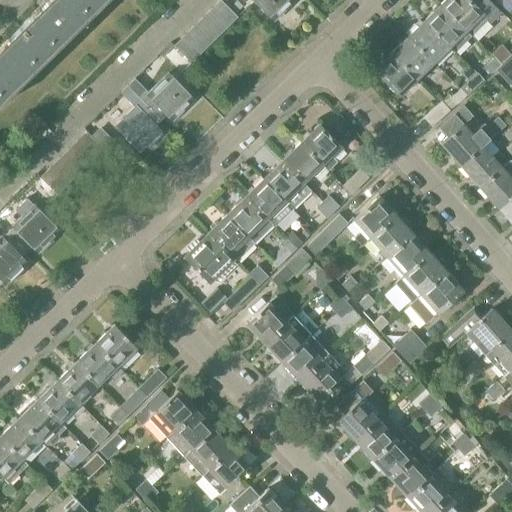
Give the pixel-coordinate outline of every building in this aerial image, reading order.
[(45,59),(97,8),(88,0),(48,0),(17,31),(45,59)] [(88,0),(97,8),(104,0),(88,0)] [(228,27),(237,17),(220,0),(219,0),(211,9),(228,27)] [(253,0),(274,20),(293,0),(253,0)] [(489,23),(500,13),(487,0),(444,0),(441,4),(472,36),(487,21),(489,23)] [(455,53),(472,36),(441,4),(424,20),(449,45),(448,46),(455,53)] [(219,36),(228,27),(211,9),(201,18),(219,36)] [(209,45),(219,36),(201,18),(192,27),(209,45)] [(448,46),(449,45),(424,20),(408,36),(432,62),(448,46)] [(200,54),(209,45),(192,27),(183,36),(200,54)] [(0,102),(45,59),(17,31),(0,47),(0,102)] [(191,63),(200,54),(183,36),(173,45),(191,63)] [(416,78),(432,62),(408,36),(391,52),(416,78)] [(399,94),(416,78),(391,52),(374,69),(399,94)] [(501,65),(495,70),(500,77),(509,86),(511,83),(511,53),(500,65),(501,65)] [(495,70),(501,65),(500,65),(494,58),(484,67),(491,74),(495,70)] [(158,118),(159,118),(164,112),(173,121),(194,100),(168,73),(148,93),(134,79),(127,86),(158,118)] [(473,90),(484,80),(477,73),(467,82),(473,90)] [(153,123),(158,118),(127,86),(121,93),(134,107),(115,126),(140,151),(160,130),(153,123)] [(456,105),(467,96),(460,88),(450,98),(456,105)] [(431,126),(449,111),(441,102),(424,118),(431,126)] [(462,124),(467,119),(460,110),(441,127),(450,136),(441,144),(461,166),(482,147),(462,124)] [(95,118),(84,128),(88,132),(99,121),(95,118)] [(486,128),(494,136),(505,126),(497,118),(486,128)] [(337,162),(330,155),(339,146),(319,125),(300,143),(321,164),(328,171),(337,162)] [(95,158),(104,150),(86,132),(78,141),(95,158)] [(85,167),(95,158),(78,141),(68,150),(85,167)] [(302,183),(321,164),(300,143),(281,161),(302,183)] [(480,188),(502,168),(482,147),(461,166),(480,188)] [(77,176),(85,167),(68,150),(59,159),(77,176)] [(67,185),(77,176),(59,159),(50,168),(67,185)] [(283,201),(302,183),(281,161),(263,179),(283,201)] [(57,195),(67,185),(50,168),(40,177),(41,179),(57,195)] [(499,209),(511,196),(511,180),(502,168),(480,188),(499,209)] [(351,195),(368,178),(359,169),(342,186),(351,195)] [(265,219),(283,201),(263,179),(244,197),(265,219)] [(332,214),(339,206),(329,196),(321,203),(332,214)] [(511,223),(511,196),(499,209),(511,223)] [(246,237),(265,219),(244,197),(226,215),(246,237)] [(362,247),(371,239),(397,216),(380,197),(354,220),(364,231),(355,239),(362,247)] [(327,219),(332,214),(321,203),(316,208),(327,219)] [(23,248),(24,248),(29,243),(38,252),(60,231),(33,205),(9,229),(4,224),(1,227),(6,232),(7,232),(23,248)] [(228,255),(246,237),(226,215),(207,234),(228,255)] [(307,247),(315,256),(348,223),(339,215),(307,247)] [(388,258),(413,235),(397,216),(371,239),(388,258)] [(18,254),(23,248),(7,232),(6,232),(0,238),(0,278),(6,284),(27,263),(18,254)] [(295,250),(302,243),(292,232),(285,239),(295,250)] [(209,273),(228,255),(207,234),(188,252),(209,273)] [(405,276),(430,254),(413,235),(388,258),(405,276)] [(290,255),(295,250),(285,239),(279,244),(290,255)] [(293,274),(311,258),(302,249),(285,266),(293,274)] [(412,303),(421,295),(447,272),(430,254),(405,276),(396,284),(412,303)] [(258,286),(267,276),(257,266),(248,274),(250,276),(249,277),(258,286)] [(438,314),(463,291),(447,272),(421,295),(438,314)] [(341,284),(348,292),(357,284),(350,276),(341,284)] [(242,302),(258,286),(249,277),(233,293),(242,302)] [(335,312),(346,301),(349,299),(331,281),(322,288),(334,301),(329,305),(335,312)] [(358,303),(365,310),(375,302),(368,295),(358,303)] [(264,344),(293,316),(275,297),(245,324),(264,344)] [(341,318),(352,308),(346,301),(335,312),(341,318)] [(511,330),(493,309),(483,317),(474,307),(438,339),(447,349),(465,333),(484,355),(490,350),(491,350),(511,331),(511,330)] [(281,363),(311,335),(293,316),(264,344),(281,363)] [(372,324),(379,331),(388,323),(381,316),(372,324)] [(94,344),(121,372),(122,371),(117,366),(136,347),(114,324),(94,344)] [(393,346),(409,363),(427,348),(411,330),(393,346)] [(504,377),(511,369),(511,331),(491,350),(509,371),(503,376),(504,377)] [(299,382),(328,354),(311,335),(281,363),(299,382)] [(353,366),(361,375),(389,349),(381,340),(353,366)] [(113,380),(121,372),(94,344),(75,363),(97,385),(108,375),(113,380)] [(383,378),(401,361),(392,352),(375,368),(383,378)] [(339,380),(338,379),(346,372),(328,354),(299,382),(316,401),(339,380)] [(462,388),(482,371),(474,362),(454,379),(462,388)] [(79,403),(97,385),(75,363),(56,381),(83,409),(84,409),(79,403)] [(145,398),(166,377),(158,369),(137,389),(145,398)] [(75,417),(83,409),(56,381),(37,400),(65,428),(66,427),(60,422),(70,412),(75,417)] [(493,400),(504,390),(496,381),(485,391),(493,400)] [(127,416),(145,398),(137,389),(119,408),(127,416)] [(166,437),(195,410),(177,390),(169,398),(161,390),(134,416),(142,425),(149,419),(166,437)] [(425,411),(436,401),(429,394),(418,404),(425,411)] [(47,446),(65,428),(37,400),(18,418),(40,441),(41,440),(47,446)] [(354,441),(376,420),(358,401),(336,422),(354,441)] [(430,417),(442,407),(436,401),(425,411),(430,417)] [(118,425),(127,416),(119,408),(110,417),(118,425)] [(183,456),(213,428),(195,410),(166,437),(183,456)] [(21,459),(40,441),(18,418),(0,435),(0,439),(26,466),(27,465),(21,459)] [(372,460),(394,439),(376,420),(354,441),(372,460)] [(99,444),(109,434),(100,425),(90,435),(99,444)] [(201,475),(231,448),(213,428),(183,456),(201,475)] [(459,450),(469,440),(463,433),(452,443),(459,450)] [(99,450),(108,460),(125,443),(117,434),(99,450)] [(9,483),(26,466),(0,439),(0,474),(3,477),(9,483)] [(389,479),(412,458),(394,439),(372,460),(389,479)] [(464,456),(474,446),(469,440),(459,450),(464,456)] [(80,462),(90,452),(81,444),(63,462),(70,470),(79,462),(80,462)] [(231,448),(201,475),(219,494),(225,488),(226,489),(249,467),(231,448)] [(87,479),(105,463),(97,454),(79,470),(87,479)] [(407,498),(430,477),(412,458),(389,479),(407,498)] [(71,471),(70,470),(63,462),(52,472),(61,481),(71,471)] [(420,511),(429,511),(447,496),(430,477),(407,498),(420,511)] [(141,496),(152,486),(146,479),(135,489),(141,496)] [(488,495),(497,505),(511,490),(511,485),(506,479),(488,495)] [(32,508),(52,490),(43,481),(24,500),(32,508)] [(141,496),(147,502),(158,492),(152,486),(141,496)] [(268,489),(259,497),(249,486),(229,505),(235,511),(279,511),(285,506),(268,489)] [(124,505),(135,495),(128,488),(117,498),(124,505)] [(87,511),(69,492),(47,511),(87,511)] [(462,511),(447,496),(429,511),(462,511)]
